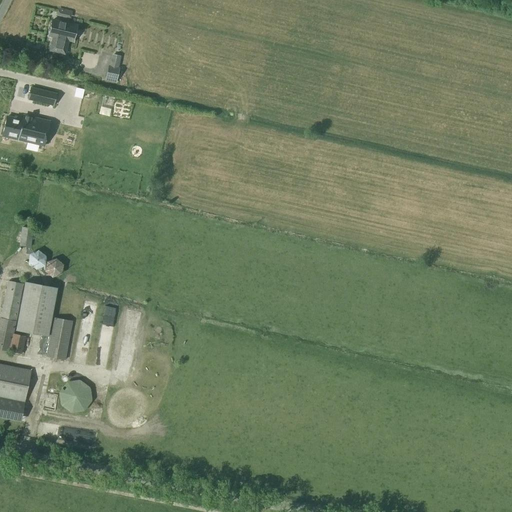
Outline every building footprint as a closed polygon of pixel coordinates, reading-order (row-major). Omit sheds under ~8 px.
[(50,51),(65,55),(68,41),(73,42),(77,27),(52,21),(49,36),(53,37),(50,51)] [(106,79),(116,81),(118,69),(117,69),(120,57),(113,56),(110,67),(109,67),(106,79)] [(31,88),(28,100),(53,106),(56,94),(31,88)] [(2,136),(44,146),(49,123),(23,116),(23,119),(18,118),(17,120),(7,117),(2,136)] [(30,247),(32,229),(22,228),(19,246),(30,247)] [(8,282),(1,318),(0,320),(0,350),(9,352),(21,354),(25,337),(13,334),(15,322),(22,284),(8,282)] [(57,288),(26,282),(16,330),(48,336),(57,288)] [(54,318),(46,356),(65,360),(72,321),(54,318)] [(0,417),(20,421),(23,402),(29,371),(0,365),(0,417)] [(58,393),(60,406),(71,413),(83,411),(91,401),(90,388),(79,380),(66,382),(58,393)]
